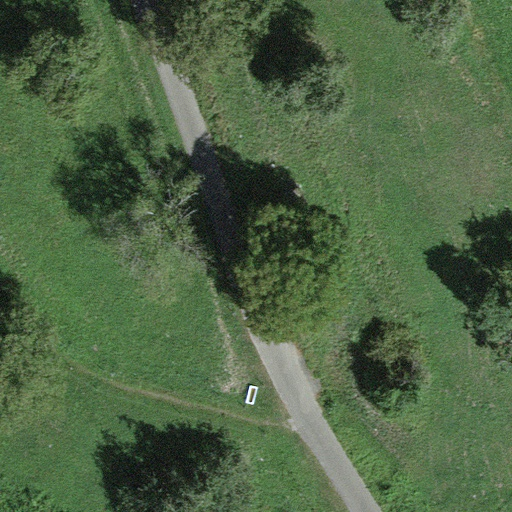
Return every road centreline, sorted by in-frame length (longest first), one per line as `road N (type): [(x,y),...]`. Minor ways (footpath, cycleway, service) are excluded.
road 1 (residential): [(259,309),(150,0)]
road 2 (residential): [(0,276),(108,350),(198,352),(259,309)]
road 3 (residential): [(373,511),(336,459),(259,309)]
